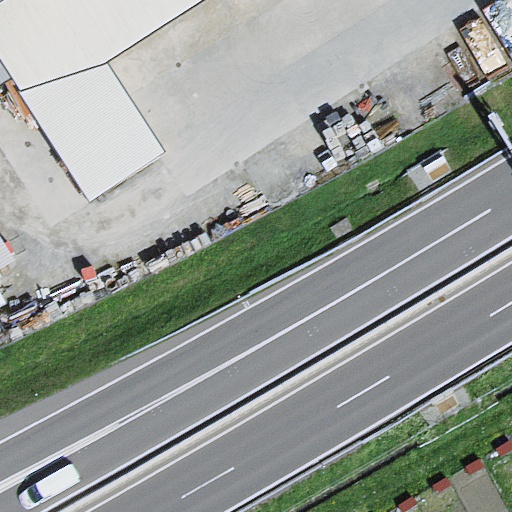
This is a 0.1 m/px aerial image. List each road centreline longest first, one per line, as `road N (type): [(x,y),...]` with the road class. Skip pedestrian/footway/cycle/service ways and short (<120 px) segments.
road 1 (motorway): [(511,195),(0,487)]
road 2 (motorway): [(155,511),(511,301)]
